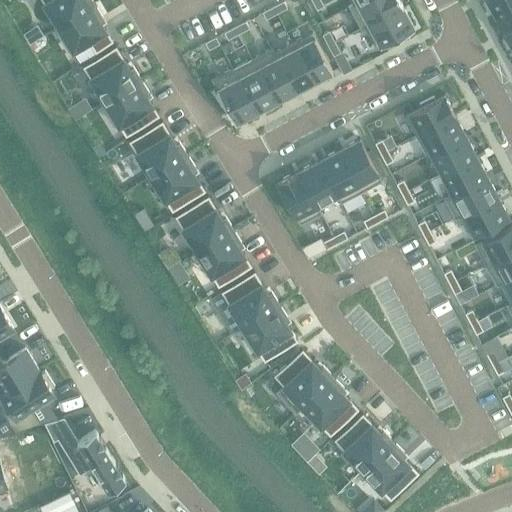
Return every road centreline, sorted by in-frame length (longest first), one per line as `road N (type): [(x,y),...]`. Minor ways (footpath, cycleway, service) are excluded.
road 1 (residential): [(206,511),(155,454),(0,210)]
road 2 (residential): [(450,455),(483,437),(391,259),(317,297)]
road 3 (residential): [(463,41),(231,162)]
road 4 (residential): [(450,455),(317,297)]
road 5 (residential): [(317,297),(231,162)]
road 6 (residential): [(231,162),(151,26)]
